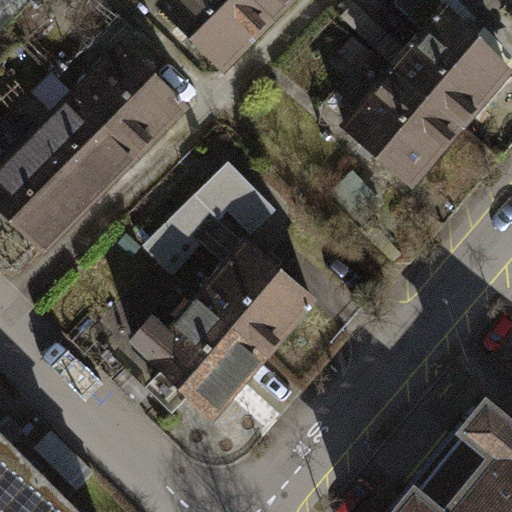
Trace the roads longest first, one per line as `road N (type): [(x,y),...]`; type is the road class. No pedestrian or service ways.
road 1 (residential): [(261,511),(511,221)]
road 2 (residential): [(0,306),(210,511)]
